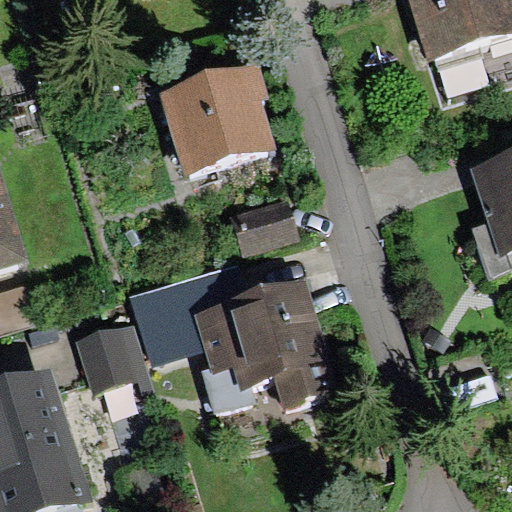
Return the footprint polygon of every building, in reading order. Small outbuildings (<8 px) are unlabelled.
[(511,0),(410,0),(431,65),(435,64),(441,83),(492,68),(487,53),(511,45),(511,0)] [(261,71),(161,102),(187,184),(278,157),(263,108),(272,105),(261,71)] [(511,163),(472,176),(489,230),(472,235),(489,286),(511,278),(511,163)] [(0,170),(0,278),(30,270),(0,170)] [(242,262),(302,244),(291,209),(232,227),(242,262)] [(138,333),(200,315),(190,281),(128,299),(138,333)] [(308,285),(193,320),(210,374),(201,376),(215,420),(256,408),(252,393),(277,385),(286,415),(342,398),(308,285)] [(26,290),(0,297),(0,339),(38,328),(26,290)] [(134,328),(77,345),(94,399),(139,385),(144,399),(154,395),(134,328)] [(54,378),(0,393),(0,511),(90,511),(93,511),(54,378)] [(160,511),(151,482),(121,492),(127,511),(160,511)]
